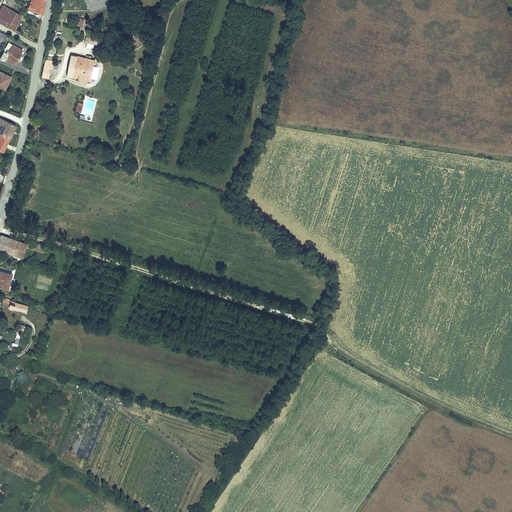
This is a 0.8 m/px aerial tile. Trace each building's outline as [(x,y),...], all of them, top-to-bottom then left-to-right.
[(31,6),(43,11),(45,3),(38,0),(30,0),(28,4),(31,6)] [(29,10),(42,16),(43,11),(31,6),(29,10)] [(2,8),(0,10),(0,23),(14,31),(21,18),(2,8)] [(76,24),(82,26),(84,19),(78,17),(76,24)] [(86,33),(85,38),(102,42),(103,38),(86,33)] [(15,61),(23,48),(13,42),(8,50),(5,49),(1,56),(6,59),(7,57),(15,61)] [(80,55),(71,53),(67,74),(76,76),(76,80),(80,81),(81,77),(90,80),(91,73),(86,72),(88,63),(93,64),(95,59),(80,55)] [(44,58),(41,75),(49,77),(51,68),(54,69),(56,61),(44,58)] [(0,86),(4,89),(10,76),(0,72),(0,86)] [(0,133),(1,133),(0,134),(0,151),(3,152),(10,137),(14,126),(0,118),(0,133)] [(0,237),(0,249),(15,254),(19,240),(1,235),(0,237)] [(25,257),(29,243),(19,240),(15,254),(25,257)] [(50,246),(36,242),(35,245),(34,248),(48,253),(50,246)] [(3,266),(0,273),(0,281),(3,283),(5,279),(11,281),(15,270),(3,266)] [(25,304),(8,299),(6,304),(13,306),(13,309),(17,311),(18,310),(23,311),(25,304)] [(33,306),(25,304),(23,311),(31,313),(33,306)]
